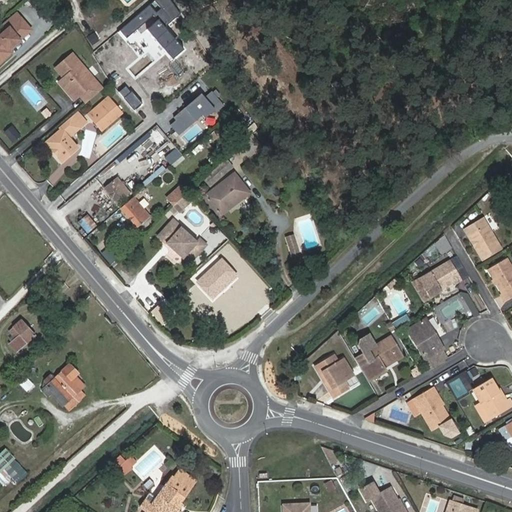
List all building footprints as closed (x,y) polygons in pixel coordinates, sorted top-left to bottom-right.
[(170,0),(157,0),(120,30),(126,38),(144,24),(172,59),(184,49),(165,26),(181,13),(170,0)] [(6,51),(18,41),(3,25),(0,27),(0,62),(9,55),(6,51)] [(95,31),(87,36),(93,45),(101,40),(95,31)] [(86,103),(103,89),(87,70),(74,53),(56,68),(63,76),(68,82),(68,86),(64,89),(71,97),(79,90),(82,93),(79,95),(86,103)] [(68,82),(63,76),(58,81),(64,89),(68,86),(68,82)] [(210,88),(170,122),(179,133),(203,113),(211,123),(228,108),(210,88)] [(73,100),(79,95),(82,93),(79,90),(71,97),(73,100)] [(107,98),(88,115),(101,130),(120,113),(107,98)] [(65,150),(69,155),(77,149),(68,138),(85,123),(77,112),(59,128),(60,130),(45,143),(57,157),(65,150)] [(20,135),(12,126),(4,132),(13,142),(20,135)] [(169,164),(182,153),(159,128),(147,138),(169,164)] [(251,136),(240,146),(250,158),(262,148),(251,136)] [(61,162),(69,155),(65,150),(57,157),(61,162)] [(204,179),(210,186),(232,166),(226,160),(204,179)] [(220,215),(249,193),(235,175),(206,197),(220,215)] [(195,177),(172,197),(176,201),(196,183),(195,182),(197,180),(195,177)] [(117,188),(122,183),(118,179),(105,190),(117,203),(130,192),(126,188),(121,192),(117,188)] [(126,188),(122,183),(117,188),(121,192),(126,188)] [(174,206),(179,212),(190,201),(185,195),(174,206)] [(122,210),(137,227),(150,216),(135,199),(122,210)] [(462,229),(481,261),(501,249),(481,217),(462,229)] [(172,221),(157,238),(166,245),(167,244),(171,247),(170,248),(182,260),(187,255),(193,261),(205,246),(199,240),(197,243),(172,221)] [(293,236),(286,238),(291,253),(298,251),(293,236)] [(436,240),(434,242),(441,254),(451,248),(444,236),(436,240)] [(486,269),(505,301),(511,296),(511,270),(505,259),(486,269)] [(221,261),(198,283),(212,299),(236,276),(221,261)] [(431,300),(442,294),(443,293),(454,286),(455,288),(462,283),(451,265),(415,286),(422,299),(428,295),(431,300)] [(166,297),(156,286),(147,295),(157,306),(166,297)] [(428,295),(422,299),(426,305),(432,302),(431,300),(428,295)] [(395,328),(411,322),(409,315),(393,321),(395,328)] [(431,340),(433,335),(424,319),(406,331),(424,360),(438,352),(431,340)] [(9,332),(15,338),(9,344),(16,352),(34,335),(21,320),(9,332)] [(442,350),(433,335),(431,340),(438,352),(442,350)] [(362,353),(354,358),(368,382),(385,371),(384,369),(382,365),(401,353),(391,336),(375,346),(371,339),(365,337),(360,340),(358,346),(362,353)] [(403,357),(401,353),(382,365),(384,369),(403,357)] [(440,353),(425,362),(429,369),(444,360),(440,353)] [(314,366),(319,373),(322,371),(327,380),(324,382),(334,399),(348,390),(343,383),(353,377),(343,359),(338,361),(334,355),(314,366)] [(69,364),(47,385),(53,391),(64,404),(80,390),(84,386),(75,376),(78,374),(69,364)] [(322,371),(319,373),(324,382),(327,380),(322,371)] [(469,385),(490,420),(511,406),(511,405),(508,399),(504,402),(488,374),(469,385)] [(29,377),(20,383),(27,392),(36,386),(29,377)] [(53,391),(47,385),(42,390),(47,396),(53,391)] [(452,437),(458,433),(431,388),(413,399),(421,413),(432,431),(439,427),(444,435),(452,437)] [(85,395),(80,390),(64,404),(70,410),(80,400),(85,395)] [(421,413),(413,399),(407,403),(415,417),(421,413)] [(374,414),(365,419),(373,422),(374,414)] [(511,421),(503,427),(509,438),(511,438),(511,421)] [(4,449),(0,453),(0,480),(9,490),(26,474),(4,449)] [(121,454),(114,461),(126,473),(133,465),(121,454)] [(172,476),(157,498),(151,505),(145,501),(141,507),(147,511),(146,511),(158,511),(159,510),(162,511),(176,511),(178,510),(177,509),(181,502),(191,488),(189,487),(195,480),(181,469),(174,478),(172,476)] [(328,491),(335,489),(332,480),(325,482),(328,491)] [(375,484),(362,492),(368,503),(373,500),(379,511),(404,511),(399,502),(392,489),(381,495),(375,484)] [(151,505),(157,498),(151,494),(145,501),(151,505)] [(477,511),(478,511),(450,501),(446,510),(449,511),(448,511),(477,511)]
